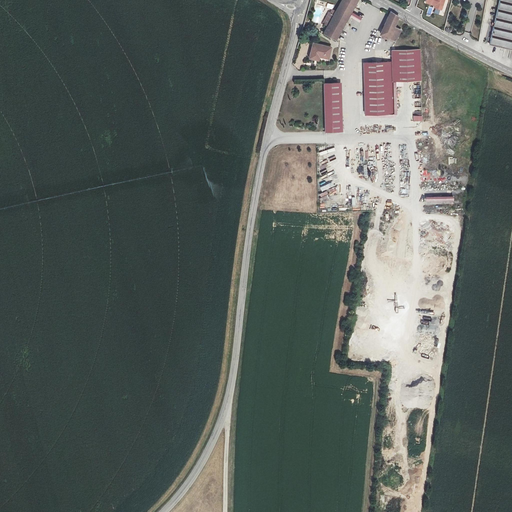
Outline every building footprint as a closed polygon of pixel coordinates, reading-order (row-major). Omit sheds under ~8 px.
[(358,0),(342,0),(324,33),(336,40),(358,0)] [(426,0),(426,3),(435,6),(434,7),(442,10),(444,0),(426,0)] [(511,0),(500,0),(490,47),(511,51),(511,50),(511,0)] [(398,16),(391,12),(389,16),(388,19),(384,27),(380,34),(395,41),(401,30),(394,26),(398,17),(398,16)] [(333,47),(314,42),(310,58),(315,60),(316,55),(320,56),(330,59),(333,47)] [(390,62),(362,63),(364,115),(393,114),(391,82),(419,81),(418,50),(390,51),(390,62)] [(336,82),(323,84),(324,131),(338,131),(336,82)]
